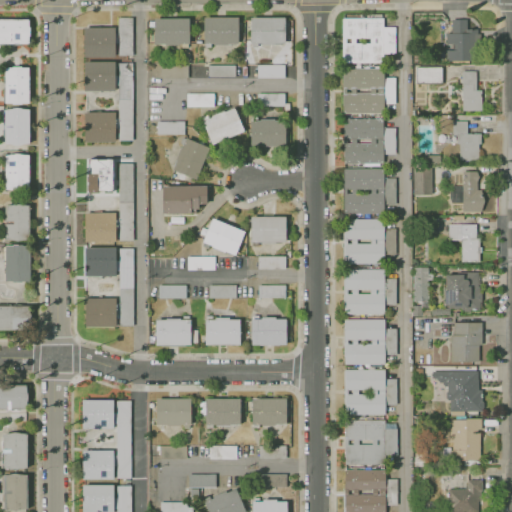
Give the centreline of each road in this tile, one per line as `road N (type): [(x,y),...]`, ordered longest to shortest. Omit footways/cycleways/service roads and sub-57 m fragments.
road 1 (residential): [(56,0),(62,511)]
road 2 (residential): [(320,0),(317,511)]
road 3 (residential): [(316,371),(140,372),(75,358),(0,357)]
